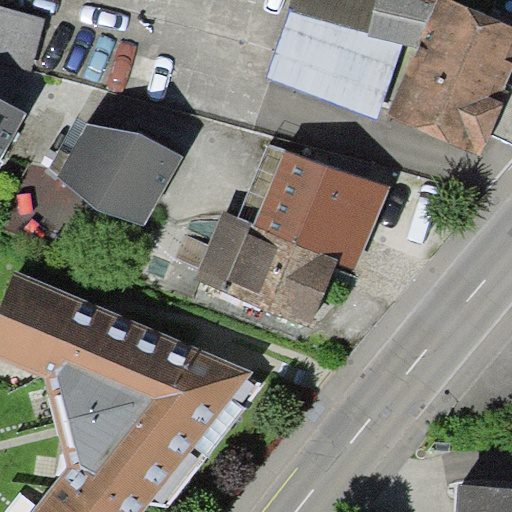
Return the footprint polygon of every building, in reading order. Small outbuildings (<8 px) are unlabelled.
[(442,0),(288,0),(265,75),(374,110),(397,40),(424,46),(397,111),(482,146),(511,74),(511,22),(458,0),(443,0),(442,0)] [(0,148),(20,112),(0,101),(0,148)] [(178,159),(129,132),(79,124),(51,176),(86,208),(142,226),(178,159)] [(385,189),(281,152),(254,229),(331,256),(358,265),(385,189)] [(306,327),(331,256),(254,229),(211,214),(186,285),(306,327)] [(138,511),(212,419),(248,372),(10,270),(0,293),(0,357),(47,371),(66,467),(30,511),(138,511)] [(449,511),(511,511),(511,474),(451,471),(449,511)]
